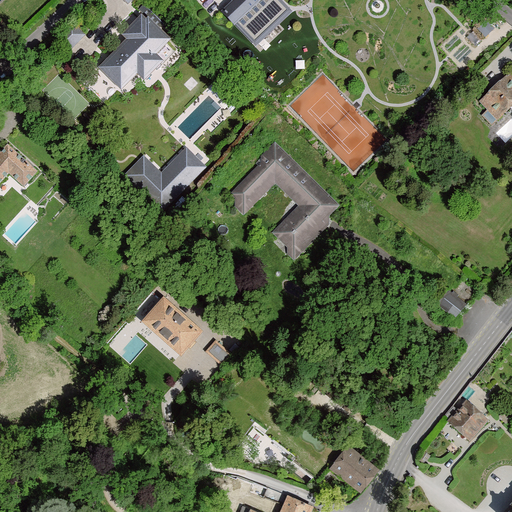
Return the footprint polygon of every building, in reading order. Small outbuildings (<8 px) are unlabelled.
[(294,13),(281,0),(235,0),(222,13),(256,49),(294,13)] [(100,67),(120,87),(137,71),(144,77),(160,61),(162,64),(177,49),(147,19),(146,20),(141,16),(124,33),(129,38),(100,67)] [(84,34),(72,23),(56,38),(68,50),(84,34)] [(511,75),(511,74),(481,102),(490,111),(484,116),(493,125),(511,106),(511,75)] [(301,206),(275,233),(289,247),(289,254),(295,259),(329,224),(328,216),(339,206),(275,144),(263,156),(263,163),(233,194),(236,198),(236,206),(244,214),(276,182),(301,206)] [(6,146),(0,152),(0,184),(7,176),(22,189),(37,173),(6,146)] [(204,167),(185,148),(161,173),(143,156),(124,176),(161,212),(204,167)] [(457,318),(467,305),(450,292),(440,305),(457,318)] [(143,321),(184,355),(205,330),(164,295),(143,321)] [(209,349),(224,362),(233,353),(218,339),(209,349)] [(449,418),(469,440),(491,420),(471,398),(449,418)] [(460,450),(453,444),(448,449),(455,456),(460,450)] [(348,447),(330,469),(360,493),(378,471),(348,447)] [(265,498),(269,489),(255,483),(251,493),(265,498)] [(253,511),(312,511),(314,509),(291,499),(285,511),(254,511),(253,511)]
